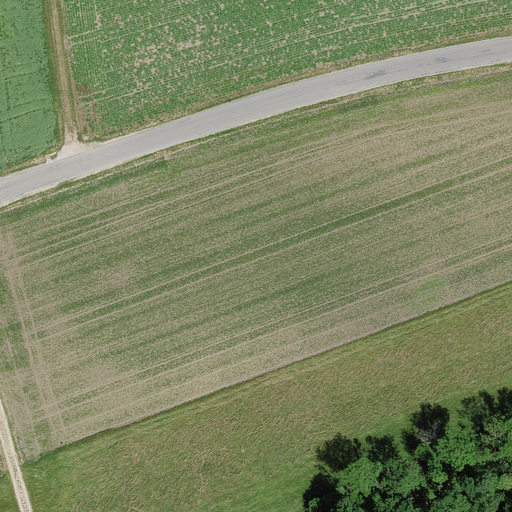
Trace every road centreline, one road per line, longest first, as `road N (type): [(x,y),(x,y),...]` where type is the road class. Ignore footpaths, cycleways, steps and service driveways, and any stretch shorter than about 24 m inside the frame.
road 1 (tertiary): [(0,189),(287,97),(511,48)]
road 2 (track): [(54,0),(74,164)]
